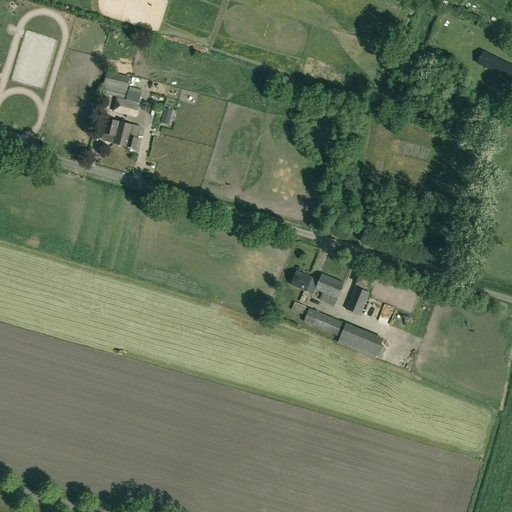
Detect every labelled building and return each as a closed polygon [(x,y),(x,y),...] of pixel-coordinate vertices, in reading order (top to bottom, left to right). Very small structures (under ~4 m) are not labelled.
[(511,66),(492,56),(486,67),(511,80),(511,66)] [(124,99),(130,77),(107,71),(101,93),(124,99)] [(128,91),(126,101),(122,100),(119,113),(136,118),(139,105),(139,104),(141,94),(128,91)] [(172,111),(165,109),(163,116),(170,118),(172,111)] [(107,119),(102,140),(135,148),(141,127),(107,119)] [(308,288),(315,291),(315,290),(322,293),(320,300),(335,306),(344,284),(322,275),(319,281),(297,273),(292,285),(307,291),(308,288)] [(360,275),(355,287),(364,291),(365,287),(366,287),(370,279),(360,275)] [(345,309),(360,315),(370,293),(364,291),(355,287),(345,309)] [(391,321),(398,303),(387,299),(381,317),(391,321)] [(303,314),(306,307),(295,302),(292,310),(303,314)] [(309,309),(303,322),(337,336),(343,323),(309,309)] [(337,343),(375,359),(383,339),(346,323),(337,343)] [(395,345),(390,357),(395,359),(401,347),(395,345)]
